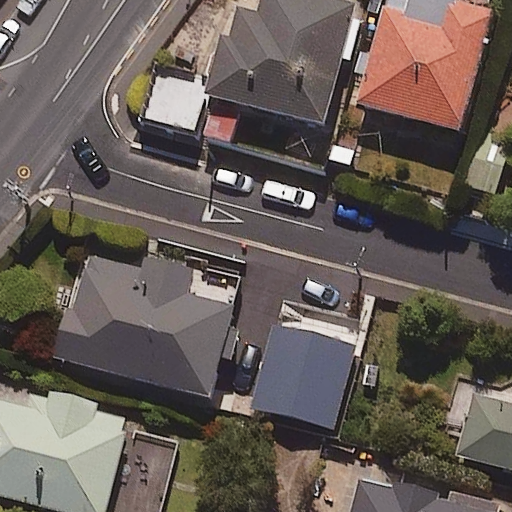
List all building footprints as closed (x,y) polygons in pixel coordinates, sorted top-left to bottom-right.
[(216,90),(162,76),(146,134),(233,157),(241,127),(326,150),(360,24),(271,0),(268,0),(260,31),(234,24),(216,90)] [(453,17),(457,0),(417,0),(408,37),(386,32),(361,126),(464,153),(496,29),(453,17)] [(504,179),(473,171),(465,202),(497,210),(504,179)] [(142,268),(85,253),(59,357),(218,398),(241,307),(187,293),(193,270),(145,257),(142,268)] [(270,321),(248,406),(334,429),(357,344),(270,321)] [(101,511),(127,414),(0,381),(0,494),(68,511),(101,511)] [(511,401),(469,390),(453,454),(511,468),(511,401)] [(159,511),(177,445),(140,436),(120,511),(159,511)] [(497,511),(499,506),(359,469),(347,511),(497,511)]
